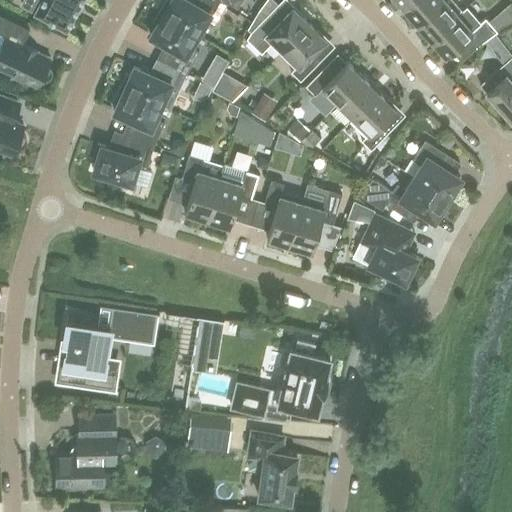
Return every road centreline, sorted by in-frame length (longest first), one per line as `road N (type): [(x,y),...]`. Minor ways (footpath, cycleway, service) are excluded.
road 1 (residential): [(375,301),(41,207)]
road 2 (residential): [(8,511),(4,391),(15,300),(41,207)]
road 3 (residential): [(509,161),(347,0)]
road 4 (residential): [(41,207),(90,65),(126,0)]
road 5 (residential): [(509,161),(464,224),(428,301),(375,301)]
road 6 (residential): [(375,301),(338,511)]
